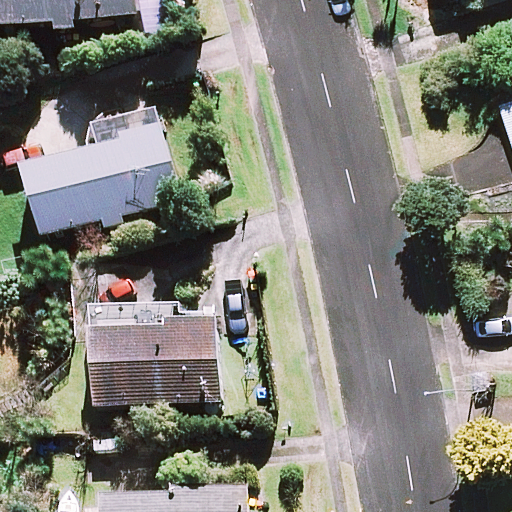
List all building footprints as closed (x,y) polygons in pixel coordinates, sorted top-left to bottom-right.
[(0,0),(0,28),(54,19),(55,25),(139,11),(143,33),(176,28),(171,0),(0,0)] [(511,91),(502,95),(511,129),(511,91)] [(182,199),(158,108),(95,124),(100,144),(25,164),(44,235),(182,199)] [(219,315),(165,317),(165,327),(95,329),(97,404),(221,400),(219,315)] [(253,511),(254,489),(175,486),(174,496),(110,493),(109,511),(253,511)]
